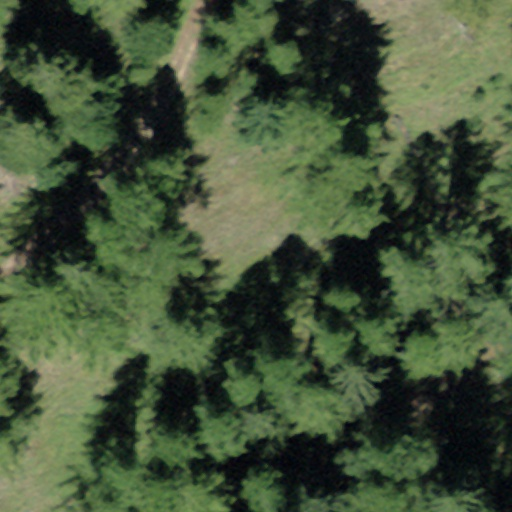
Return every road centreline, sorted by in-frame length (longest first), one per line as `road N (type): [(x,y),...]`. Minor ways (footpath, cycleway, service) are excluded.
road 1 (track): [(0,277),(149,131),(208,0)]
road 2 (track): [(511,331),(266,511)]
